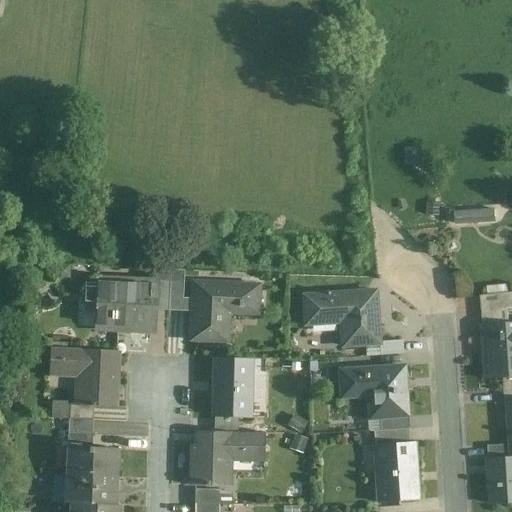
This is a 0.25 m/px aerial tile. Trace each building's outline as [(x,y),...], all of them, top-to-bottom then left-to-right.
[(494,211),(489,211),(488,211),(455,214),(456,227),(495,224),(494,211)] [(169,269),(157,268),(157,283),(169,283),(169,269)] [(183,270),(169,269),(169,283),(183,284),(183,270)] [(150,284),(98,281),(96,316),(111,316),(111,321),(114,321),(114,329),(148,331),(150,284)] [(258,285),(193,282),(190,339),(226,341),(228,312),(257,313),(258,285)] [(157,283),(156,300),(156,311),(167,311),(169,283),(157,283)] [(182,299),(183,284),(169,283),(168,305),(182,305),(182,299)] [(507,287),(486,288),(485,288),(486,296),(508,294),(507,287)] [(374,291),(303,296),(305,324),(341,321),(342,345),(378,342),(378,341),(374,291)] [(507,309),(511,308),(511,294),(508,294),(486,296),(480,297),(481,311),(507,309)] [(182,305),(168,305),(167,311),(191,312),(192,300),(182,299),(182,305)] [(507,309),(481,311),(482,326),(508,324),(507,309)] [(511,323),(508,324),(482,326),(486,380),(503,379),(511,378),(511,323)] [(402,339),(378,341),(378,342),(378,354),(403,352),(402,339)] [(117,350),(50,347),(48,375),(49,375),(49,372),(78,373),(76,404),(77,405),(93,406),(114,407),(117,350)] [(250,360),(214,359),(212,416),(236,417),(249,417),(250,360)] [(404,366),(338,370),(340,398),(342,398),(341,392),(366,391),(368,419),(378,418),(407,416),(404,366)] [(511,378),(503,379),(504,391),(511,390),(511,378)] [(52,403),(52,417),(52,418),(68,418),(69,404),(52,403)] [(69,404),(68,418),(92,419),(93,406),(77,405),(76,404),(69,404)] [(236,417),(213,416),(213,432),(236,432),(236,417)] [(407,416),(378,418),(379,430),(408,428),(407,416)] [(92,419),(68,418),(67,432),(92,433),(92,419)] [(379,430),(373,431),(375,445),(409,443),(408,428),(379,430)] [(213,432),(197,431),(197,445),(192,445),(191,485),(226,486),(227,458),(263,459),(264,433),(236,432),(213,432)] [(92,433),(67,432),(66,449),(68,449),(68,447),(91,448),(92,433)] [(409,443),(375,445),(379,503),(417,501),(413,443),(409,443)] [(511,454),(511,444),(488,446),(489,460),(511,458),(511,454)] [(91,448),(68,447),(68,449),(67,475),(114,477),(115,449),(91,448)] [(511,458),(489,460),(488,460),(491,504),(511,502),(511,458)] [(67,475),(66,475),(65,502),(71,503),(112,505),(114,477),(67,475)] [(219,490),(194,490),(194,503),(218,504),(219,490)] [(112,505),(71,503),(70,511),(119,511),(119,505),(112,505)] [(218,511),(218,504),(194,503),(193,511),(218,511)]
